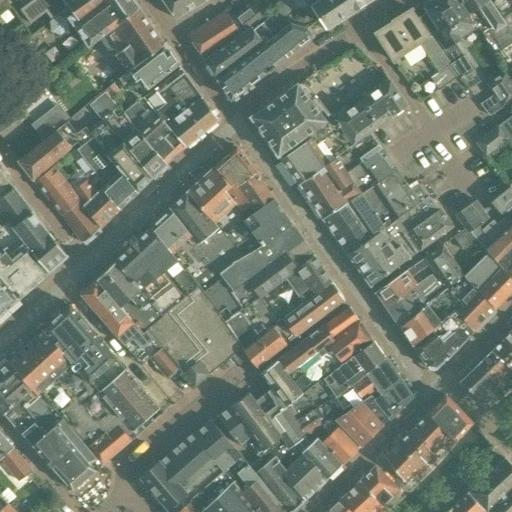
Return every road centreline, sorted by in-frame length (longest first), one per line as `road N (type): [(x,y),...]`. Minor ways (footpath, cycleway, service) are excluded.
road 1 (residential): [(146,0),(230,120),(407,0)]
road 2 (residential): [(307,511),(440,377)]
road 3 (residential): [(123,490),(126,463),(234,376)]
road 4 (residential): [(84,261),(0,153)]
